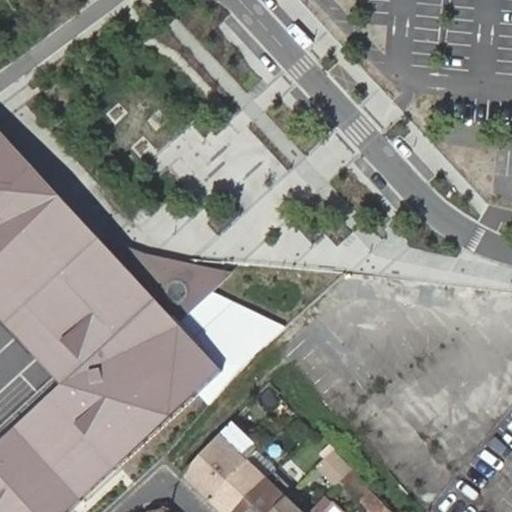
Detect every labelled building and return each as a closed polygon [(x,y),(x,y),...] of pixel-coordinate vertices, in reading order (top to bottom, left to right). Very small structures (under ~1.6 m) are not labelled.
[(0,313),(61,382),(0,439),(0,511),(67,511),(82,498),(222,369),(158,297),(102,236),(60,191),(34,164),(0,127),(0,313)] [(221,439),(186,477),(211,501),(248,462),(251,458),(259,451),(236,429),(232,426),(221,439)] [(251,458),(248,462),(211,501),(223,511),(237,511),(268,480),(278,470),(264,457),(259,451),(251,458)] [(344,479),(352,471),(333,452),(325,460),(344,479)] [(361,501),(371,490),(352,471),(344,479),(342,481),(361,501)] [(274,511),(287,499),(268,480),(237,511),(274,511)] [(386,511),(389,509),(371,490),(361,501),(371,511),(386,511)] [(316,500),(320,504),(325,499),(321,495),(316,500)] [(322,511),(330,503),(326,498),(325,499),(320,504),(312,511),(322,511)] [(302,511),(301,511),(287,499),(274,511),(308,511),(305,509),(302,511)]
